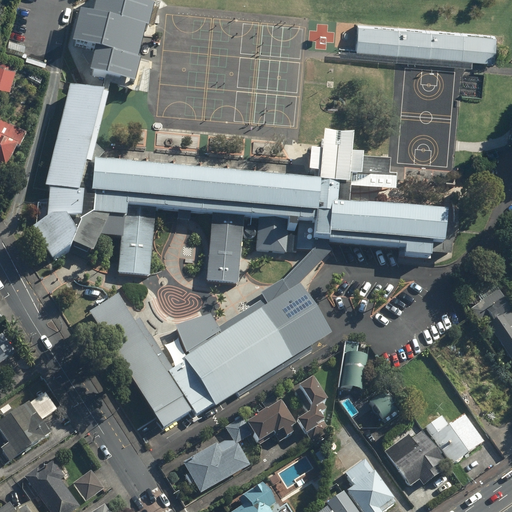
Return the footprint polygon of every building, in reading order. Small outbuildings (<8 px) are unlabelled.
[(156,0),(87,0),(85,13),(75,11),(65,54),(86,58),(81,81),(87,82),(85,93),(107,98),(108,93),(133,99),(156,0)] [(217,0),(217,7),(305,13),(305,0),(217,0)] [(491,34),(357,22),(357,46),(486,58),(491,34)] [(17,65),(0,59),(0,87),(10,90),(17,65)] [(511,74),(486,73),(485,99),(482,104),(457,103),(455,129),(490,131),(491,107),(496,100),(511,100),(511,74)] [(47,193),(29,232),(47,262),(68,251),(89,257),(112,202),(315,214),(311,239),(448,253),(447,220),(344,210),(345,193),(90,164),(104,101),(70,91),(41,193),(47,193)] [(0,175),(2,177),(16,149),(18,151),(26,134),(0,121),(0,175)] [(351,145),(318,143),(315,186),(348,188),(351,145)] [(472,153),(456,151),(454,168),(470,170),(472,153)] [(249,213),(212,210),(207,283),(244,285),(249,213)] [(154,213),(125,212),(116,275),(147,280),(154,213)] [(160,429),(329,330),(304,288),(175,363),(129,284),(89,308),(160,429)] [(511,305),(507,309),(491,285),(474,297),(478,303),(469,309),(482,328),(487,325),(511,363),(511,362),(511,305)] [(0,336),(0,365),(15,354),(1,335),(0,336)] [(445,358),(495,428),(511,415),(511,391),(484,351),(480,354),(470,340),(445,358)] [(360,396),(365,359),(355,358),(357,345),(345,343),(338,393),(360,396)] [(308,414),(293,423),(309,449),(330,435),(318,417),(327,412),(323,406),(326,404),(311,381),(294,392),(308,414)] [(380,391),(365,403),(384,428),(399,416),(380,391)] [(0,451),(0,453),(8,465),(49,436),(40,423),(56,412),(44,395),(13,416),(10,412),(1,419),(3,422),(0,423),(0,437),(6,447),(0,451)] [(265,413),(243,428),(256,447),(270,438),(272,441),(279,436),(284,442),(295,434),(282,415),(287,411),(282,404),(278,407),(272,398),(261,406),(265,413)] [(440,419),(423,431),(450,469),(482,445),(462,418),(447,429),(440,419)] [(417,427),(381,453),(407,490),(417,484),(422,491),(442,476),(437,469),(444,465),(417,427)] [(188,488),(192,486),(198,498),(250,468),(233,437),(181,467),(186,477),(183,479),(188,488)] [(386,511),(394,507),(363,460),(342,475),(352,490),(345,494),(356,511),(386,511)] [(76,511),(79,511),(59,484),(64,481),(52,464),(40,473),(38,470),(22,482),(24,484),(18,488),(29,504),(35,511),(41,507),(44,511),(76,511)] [(88,472),(70,486),(86,505),(103,492),(88,472)] [(269,511),(274,509),(265,496),(268,494),(261,485),(237,502),(242,509),(237,511),(269,511)] [(354,511),(342,494),(323,507),(326,511),(324,511),(354,511)]
